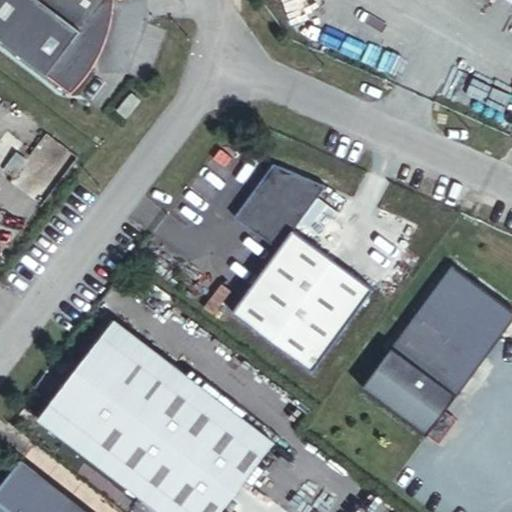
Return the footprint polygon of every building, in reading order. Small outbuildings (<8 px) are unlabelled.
[(115,1),(115,0),(52,0),(37,1),(35,0),(0,0),(0,41),(72,98),(77,94),(78,93),(81,90),(85,85),(88,81),(90,77),(93,73),(94,71),(96,68),(98,64),(101,59),(104,53),(105,49),(107,45),(109,39),(111,34),(111,30),(113,24),(113,20),(114,16),(114,11),(115,4),(115,1)] [(133,94),(117,114),(125,121),(142,101),(133,94)] [(15,153),(2,169),(13,178),(26,161),(15,153)] [(276,170),(236,222),(278,256),(230,317),(309,379),(372,299),(294,237),(327,194),(276,170)] [(511,323),(511,318),(450,272),(390,353),(454,401),(511,323)] [(224,511),(275,444),(114,324),(40,424),(158,511),(224,511)] [(72,511),(15,468),(0,487),(0,511),(72,511)]
